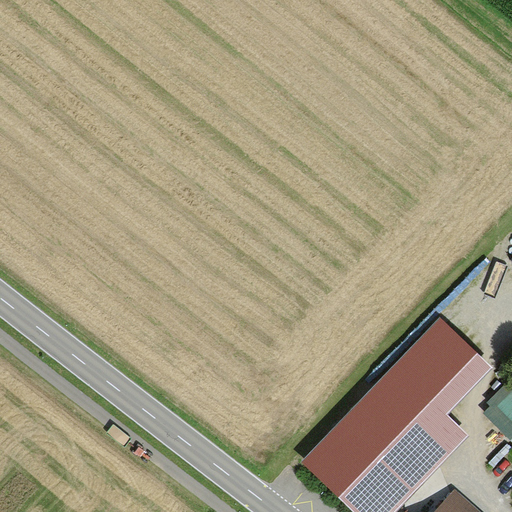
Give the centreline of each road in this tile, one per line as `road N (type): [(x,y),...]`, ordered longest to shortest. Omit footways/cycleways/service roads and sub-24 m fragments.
road 1 (tertiary): [(276,511),(0,300)]
road 2 (track): [(226,511),(0,331)]
